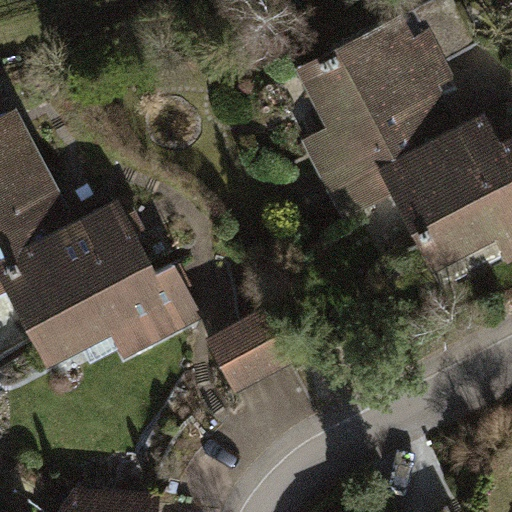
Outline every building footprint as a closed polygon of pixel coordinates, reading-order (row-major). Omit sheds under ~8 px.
[(434,7),(329,63),(415,222),(455,200),(491,266),(511,254),(511,103),(492,114),(434,7)] [(54,104),(0,133),(0,253),(35,319),(75,298),(111,364),(221,305),(157,187),(112,212),(54,104)] [(307,305),(255,329),(275,373),(328,349),(307,305)] [(46,511),(0,491),(0,511),(191,511),(191,500),(115,511),(46,511)] [(497,511),(491,499),(465,511),(497,511)]
